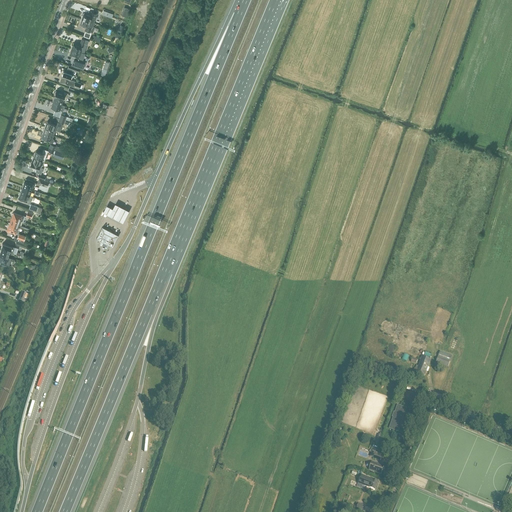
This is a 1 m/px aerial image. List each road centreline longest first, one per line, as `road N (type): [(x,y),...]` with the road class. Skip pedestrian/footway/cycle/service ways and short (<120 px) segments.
road 1 (motorway): [(245,0),(37,511)]
road 2 (motorway): [(64,511),(176,239)]
road 3 (motorway): [(176,239),(276,0)]
road 4 (unclassified): [(385,511),(430,396),(511,430)]
road 5 (motorway): [(242,0),(154,181)]
road 6 (secondary): [(0,187),(64,0)]
road 7 (motorway): [(138,397),(176,239)]
